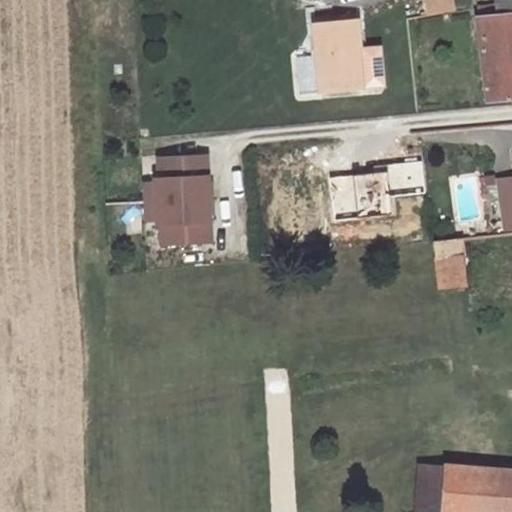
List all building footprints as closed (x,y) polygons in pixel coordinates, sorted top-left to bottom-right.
[(427,0),(428,13),(454,10),(452,0),(427,0)] [(511,92),(511,0),(502,0),(503,2),(483,5),(491,94),(511,92)] [(360,21),(316,24),(321,92),(364,88),(362,50),(360,21)] [(362,50),(364,88),(385,86),(382,48),(362,50)] [(203,155),(203,176),(212,176),(212,154),(203,155)] [(161,182),(148,182),(149,201),(149,219),(162,219),(162,223),(166,223),(167,244),(206,243),(205,222),(214,221),(212,176),(203,176),(203,155),(164,156),(164,177),(160,177),(161,182)] [(393,215),(392,195),(423,192),(420,162),(387,165),(388,174),(331,179),(335,220),(393,215)] [(511,182),(500,184),(507,232),(511,231),(511,182)] [(214,221),(205,222),(206,243),(215,243),(214,221)] [(437,240),(440,255),(463,253),(467,252),(466,237),(437,240)] [(440,255),(436,256),(441,290),(468,285),(463,253),(440,255)] [(511,511),(511,469),(466,466),(418,463),(414,511),(511,511)]
